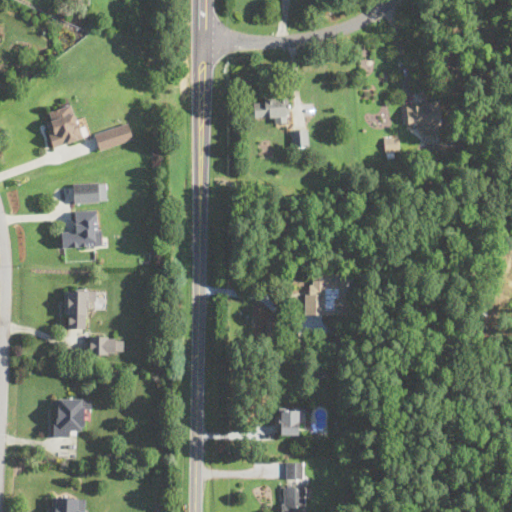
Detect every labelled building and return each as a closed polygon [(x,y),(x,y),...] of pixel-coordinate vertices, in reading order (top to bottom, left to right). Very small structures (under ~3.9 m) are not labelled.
[(289,118),(288,96),(253,97),(254,119),(289,118)] [(407,124),(420,124),(420,133),(440,133),(439,101),(406,101),(407,124)] [(53,146),(82,137),(72,103),(50,110),(52,119),(46,121),(53,146)] [(93,133),(99,149),(134,137),(128,121),(93,133)] [(309,144),(307,127),(290,129),(292,146),(309,144)] [(398,150),(398,136),(385,136),(385,150),(398,150)] [(107,200),(106,181),(73,182),(73,201),(107,200)] [(102,245),(100,209),(71,210),(71,229),(62,229),(62,246),(102,245)] [(352,314),(352,273),(314,273),(313,284),(305,284),(305,313),(352,314)] [(86,300),(96,300),(96,289),(66,289),(66,327),(86,327),(86,300)] [(89,353),(123,353),(123,335),(89,335),(89,353)] [(54,396),(54,435),(71,435),(71,426),(83,426),(84,409),(91,409),(91,397),(54,396)] [(279,432),(302,432),(302,407),(279,407),(279,432)] [(302,477),(302,460),(285,460),(285,477),(302,477)] [(282,511),(305,511),(305,485),(282,485),(282,511)] [(84,511),(85,497),(54,496),(53,511),(84,511)]
